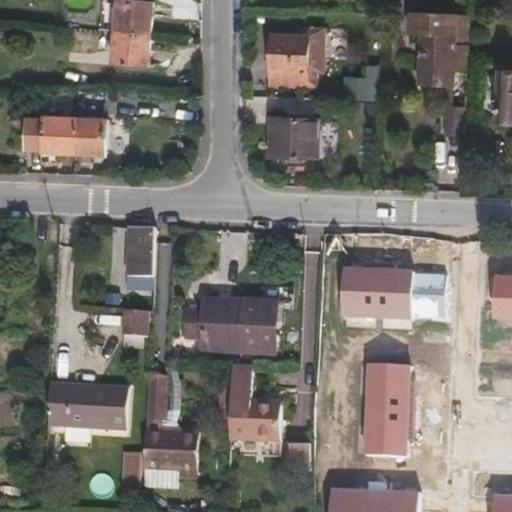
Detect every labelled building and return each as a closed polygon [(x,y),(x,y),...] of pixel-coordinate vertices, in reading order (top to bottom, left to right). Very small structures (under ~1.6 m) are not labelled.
[(153,33),(156,2),(129,0),(121,0),(119,30),(153,33)] [(458,44),(459,13),(413,11),(412,33),(423,34),(421,85),(447,86),(455,86),(457,71),(470,70),(471,45),(458,44)] [(471,45),(472,13),(459,13),(458,44),(471,45)] [(328,55),(329,28),(302,27),(302,37),(312,37),(311,71),(320,71),(320,73),(328,73),(328,55)] [(151,64),(153,33),(119,30),(117,63),(151,64)] [(311,71),(312,37),(302,37),(275,35),(274,36),(272,85),(319,87),(320,85),(320,73),(320,71),(311,71)] [(511,71),(503,71),(483,69),(481,72),(479,120),(511,122),(511,71)] [(344,94),(371,95),(371,76),(345,75),(344,94)] [(455,106),(455,86),(447,86),(447,106),(455,106)] [(466,137),(468,106),(455,106),(447,106),(445,136),(466,137)] [(316,155),(316,116),(272,114),(272,155),(314,157),(316,155)] [(75,153),(77,119),(27,117),(26,151),(75,153)] [(108,154),(109,120),(77,119),(75,153),(108,154)] [(159,264),(160,227),(127,226),(125,278),(133,279),(132,288),(146,288),(146,293),(157,293),(159,264)] [(511,276),(494,276),(493,319),(511,319),(511,276)] [(280,352),(283,301),(231,299),(231,311),(206,310),(190,310),(188,339),(204,339),(204,349),(280,352)] [(231,311),(231,299),(207,299),(206,310),(231,311)] [(149,337),(150,313),(130,313),(128,311),(127,336),(149,337)] [(410,366),(367,364),(364,454),(407,456),(410,366)] [(279,443),(280,407),(250,407),(250,401),(252,365),(232,365),(229,441),(279,443)] [(166,422),(169,376),(151,376),(150,391),(148,422),(150,421),(166,422)] [(127,432),(130,390),(98,387),(98,392),(49,390),(47,428),(109,430),(127,432)] [(196,479),(197,454),(199,434),(148,431),(145,471),(175,472),(176,479),(196,479)] [(140,493),(142,437),(124,437),(121,493),(140,493)] [(309,463),(309,445),(289,445),(289,463),(309,463)] [(417,511),(419,492),(331,487),(329,511),(417,511)] [(511,511),(511,495),(493,494),(492,511),(511,511)]
